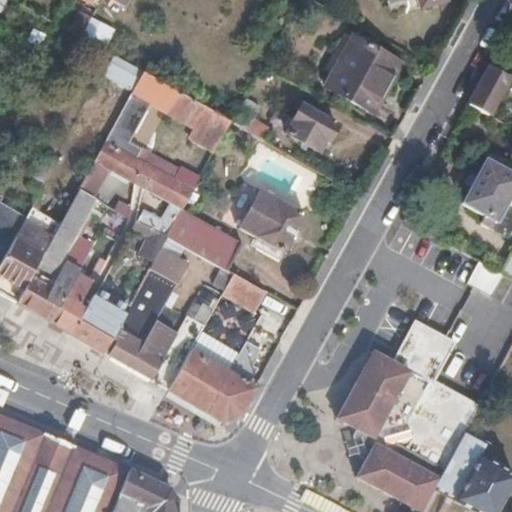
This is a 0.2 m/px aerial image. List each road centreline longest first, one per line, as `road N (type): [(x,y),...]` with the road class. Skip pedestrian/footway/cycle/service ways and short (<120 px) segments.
road 1 (residential): [(229,474),(497,0)]
road 2 (tertiary): [(0,379),(229,474)]
